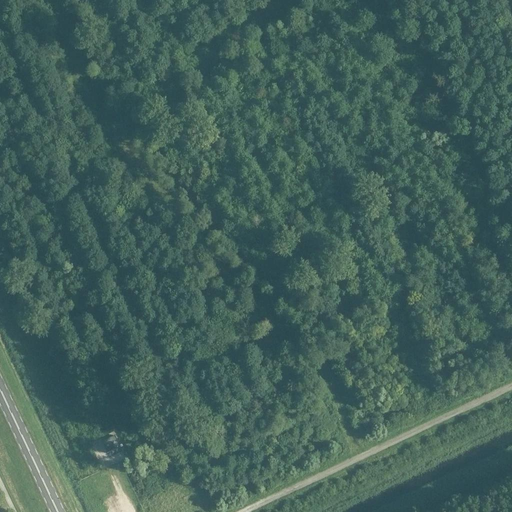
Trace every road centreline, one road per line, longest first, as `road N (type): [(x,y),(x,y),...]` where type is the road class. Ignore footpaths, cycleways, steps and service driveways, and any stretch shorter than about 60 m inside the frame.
road 1 (track): [(358,457),(330,392),(86,96),(56,0)]
road 2 (track): [(243,511),(511,386)]
road 3 (track): [(109,128),(286,0)]
road 4 (secondary): [(56,511),(0,397)]
road 5 (track): [(511,458),(399,511)]
